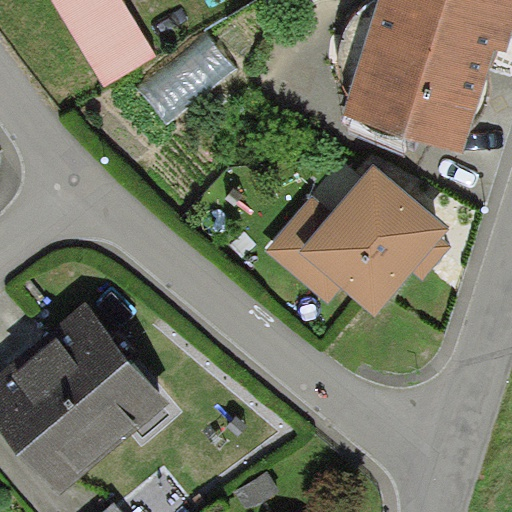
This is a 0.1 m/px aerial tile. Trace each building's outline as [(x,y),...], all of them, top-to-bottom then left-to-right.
[(117,0),(45,0),(97,88),(151,58),(117,0)] [(511,0),(388,0),(385,10),(371,5),(352,21),(338,76),(358,96),(348,125),(469,166),(511,38),(511,0)] [(240,68),(210,31),(142,86),(172,123),(240,68)] [(364,152),(309,216),(297,206),(263,247),(329,303),(345,285),(379,314),(453,227),(364,152)] [(170,411),(92,322),(0,402),(0,430),(64,503),(170,411)]
